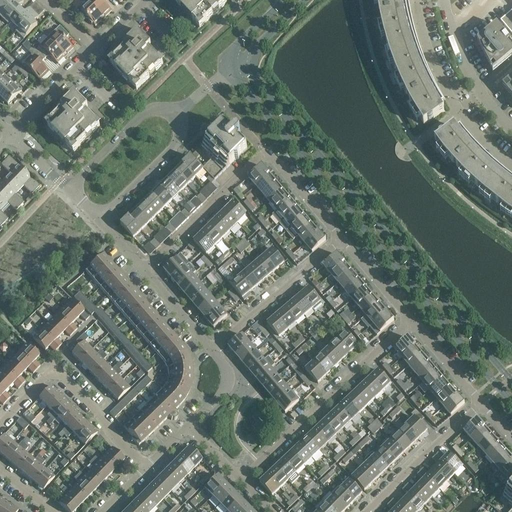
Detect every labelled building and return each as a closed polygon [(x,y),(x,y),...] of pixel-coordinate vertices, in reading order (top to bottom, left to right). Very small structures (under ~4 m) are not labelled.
[(3,14),(16,0),(1,0),(0,1),(0,16),(1,17),(3,14)] [(11,22),(22,11),(19,7),(23,2),(21,0),(16,0),(3,14),(1,17),(9,25),(11,22)] [(94,0),(90,4),(104,19),(112,11),(103,2),(105,0),(94,0)] [(175,0),(175,1),(200,28),(227,3),(224,0),(175,0)] [(374,0),(375,6),(378,5),(379,10),(380,13),(381,13),(382,17),(381,17),(381,20),(382,25),(379,26),(382,39),(385,38),(387,45),(389,52),(386,53),(390,66),(394,64),(399,77),(395,79),(401,91),(404,90),(406,94),(408,97),(409,96),(410,100),(410,101),(411,103),(413,108),(410,110),(417,121),(420,119),(423,124),(424,126),(424,125),(444,113),(441,108),(444,106),(440,100),(444,99),(436,85),(434,85),(431,81),(433,79),(427,67),(422,53),(418,40),(414,27),(411,13),(409,13),(408,7),(410,7),(408,0),(374,0)] [(511,0),(510,0),(511,2),(511,12),(501,22),(511,35),(511,0)] [(96,27),(104,19),(90,4),(82,12),(79,8),(74,13),(83,22),(87,18),(96,27)] [(19,29),(34,13),(30,8),(25,13),(22,11),(11,22),(19,29)] [(34,13),(19,29),(16,32),(24,39),(27,37),(38,26),(34,22),(39,17),(34,13)] [(497,25),(477,42),(493,72),(511,56),(511,49),(511,48),(511,47),(511,42),(497,25)] [(60,27),(56,31),(48,38),(66,56),(74,48),(65,40),(69,36),(60,27)] [(138,31),(137,31),(122,46),(122,49),(124,51),(111,64),(137,90),(163,64),(150,51),(153,48),(150,45),(151,44),(138,31)] [(33,48),(45,59),(49,55),(58,64),(66,56),(48,38),(40,46),(39,45),(36,45),(33,48)] [(45,59),(33,48),(29,52),(32,56),(24,63),(33,72),(32,73),(40,81),(49,72),(41,64),(45,59)] [(6,77),(0,83),(0,98),(14,84),(6,77)] [(511,79),(503,87),(511,97),(511,79)] [(14,84),(0,98),(0,100),(4,104),(5,103),(9,106),(22,92),(14,84)] [(90,111),(88,108),(87,107),(88,106),(74,93),(58,108),(58,111),(61,113),(47,126),(73,152),(100,126),(87,113),(90,111)] [(223,173),(242,154),(247,149),(238,139),(240,137),(240,136),(241,135),(241,134),(240,134),(240,133),(239,133),(239,132),(238,132),(237,132),(236,132),(236,133),(234,135),(224,125),(202,147),(214,160),(212,162),(223,173)] [(454,164),(455,164),(457,167),(456,167),(458,170),(459,170),(462,173),(459,176),(469,185),(472,182),(482,192),(480,194),(490,203),(492,200),(503,208),(501,211),(511,219),(511,217),(511,176),(499,166),(484,152),(481,149),(479,147),(478,149),(474,145),(475,143),(474,141),(467,133),(464,135),(460,130),(458,132),(455,127),(435,142),(437,144),(440,148),(437,150),(445,160),(448,158),(453,164),(454,164)] [(207,167),(202,162),(204,161),(196,153),(191,157),(204,170),(207,167)] [(204,170),(191,157),(183,165),(196,178),(204,170)] [(2,183),(8,189),(24,172),(9,158),(1,166),(10,174),(2,183)] [(219,177),(223,173),(212,162),(208,166),(219,177)] [(183,165),(175,173),(188,186),(196,178),(183,165)] [(204,170),(210,177),(215,181),(219,177),(208,166),(207,167),(204,170)] [(249,179),(256,187),(270,176),(262,167),(249,179)] [(24,172),(8,189),(14,195),(15,195),(23,187),(32,195),(39,187),(24,172)] [(188,186),(175,173),(168,180),(180,193),(188,186)] [(256,187),(263,195),(277,184),(270,176),(256,187)] [(2,183),(0,180),(0,197),(8,189),(2,183)] [(168,180),(160,188),(172,201),(180,193),(168,180)] [(263,195),(270,204),(284,192),(277,184),(263,195)] [(172,201),(160,188),(152,196),(165,208),(172,201)] [(8,189),(0,197),(0,210),(7,203),(16,212),(24,203),(15,195),(14,195),(8,189)] [(270,204),(277,212),(291,200),(284,192),(270,204)] [(152,196),(144,203),(157,216),(165,208),(152,196)] [(207,201),(204,197),(199,202),(196,199),(196,198),(190,203),(197,210),(207,201)] [(272,215),(279,224),(298,208),(291,200),(277,212),(272,215)] [(157,216),(144,203),(137,211),(149,223),(157,216)] [(192,216),(197,210),(190,203),(185,209),(186,210),(181,214),(184,217),(189,213),(192,216)] [(225,212),(238,224),(246,216),(233,204),(225,212)] [(279,224),(286,232),(305,217),(298,208),(279,224)] [(137,211),(129,218),(142,231),(149,223),(137,211)] [(217,219),(230,232),(238,224),(225,212),(217,219)] [(181,214),(176,219),(182,225),(192,216),(189,213),(184,217),(181,214)] [(293,240),(298,237),(312,225),(305,217),(286,232),(293,240)] [(142,231),(129,218),(121,226),(133,239),(142,231)] [(166,229),(169,232),(174,227),(177,230),(182,225),(176,219),(166,229)] [(210,227),(222,240),(230,232),(217,219),(210,227)] [(298,237),(305,245),(319,233),(312,225),(298,237)] [(172,235),(177,230),(174,227),(169,232),(172,235)] [(202,234),(215,247),(222,240),(210,227),(202,234)] [(312,253),(326,242),(319,233),(305,245),(312,253)] [(194,242),(206,255),(215,247),(202,234),(194,242)] [(264,257),(276,271),(285,264),(273,250),(264,257)] [(85,272),(99,288),(106,296),(124,281),(102,254),(94,261),(96,263),(85,272)] [(178,259),(164,270),(172,279),(190,264),(181,254),(177,258),(178,259)] [(324,267),(331,276),(345,264),(337,255),(324,267)] [(256,264),(268,278),(276,271),(264,257),(256,264)] [(190,264),(172,279),(179,287),(192,276),(197,272),(190,264)] [(248,271),(259,285),(268,278),(256,264),(248,271)] [(331,276),(338,284),(352,272),(345,264),(331,276)] [(240,278),(251,292),(259,285),(248,271),(240,278)] [(338,284),(345,292),(359,280),(352,272),(338,284)] [(186,296),(199,284),(192,276),(179,287),(186,296)] [(240,278),(231,286),(243,299),(244,301),(249,297),(248,295),(251,292),(240,278)] [(345,292),(352,300),(366,289),(359,280),(345,292)] [(106,296),(142,337),(160,321),(149,309),(152,306),(151,305),(152,305),(152,304),(152,303),(152,302),(152,301),(151,300),(150,300),(149,300),(148,300),(147,301),(146,300),(143,302),(124,281),(106,296)] [(186,296),(193,304),(206,292),(199,284),(186,296)] [(324,306),(310,289),(301,296),(313,310),(315,313),(324,306)] [(352,300),(359,308),(373,297),(366,289),(352,300)] [(200,312),(213,301),(206,292),(193,304),(200,312)] [(82,295),(79,293),(74,298),(76,301),(82,295)] [(44,299),(46,301),(49,303),(53,299),(50,297),(48,295),(44,299)] [(84,298),(82,295),(76,301),(79,303),(84,298)] [(293,303),(304,317),(313,310),(301,296),(293,303)] [(359,308),(366,317),(380,305),(373,297),(359,308)] [(79,303),(81,306),(87,300),(84,298),(79,303)] [(64,308),(76,321),(80,316),(85,322),(89,318),(72,300),(64,308)] [(89,303),(87,300),(81,306),(84,308),(89,303)] [(200,312),(207,320),(220,309),(213,301),(200,312)] [(84,308),(86,311),(92,305),(89,303),(84,308)] [(284,310),(296,324),(304,317),(293,303),(284,310)] [(366,317),(361,321),(368,329),(369,328),(373,325),(387,313),(384,309),(386,308),(382,303),(380,305),(366,317)] [(94,308),(92,305),(86,311),(89,313),(94,308)] [(56,316),(73,333),(77,330),(72,325),(76,321),(64,308),(56,316)] [(214,329),(227,318),(220,309),(207,320),(214,329)] [(276,317),(288,331),(296,324),(284,310),(276,317)] [(373,325),(369,328),(377,337),(394,322),(387,313),(373,325)] [(48,324),(60,336),(65,332),(70,337),(73,333),(56,316),(48,324)] [(276,317),(267,324),(279,338),(288,331),(276,317)] [(177,342),(180,340),(180,339),(180,338),(180,337),(181,336),(181,335),(180,334),(180,333),(179,333),(178,332),(177,332),(177,333),(176,333),(175,332),(172,335),(160,321),(142,337),(164,362),(165,364),(165,365),(166,367),(167,368),(167,369),(168,371),(168,372),(168,373),(168,375),(168,376),(192,377),(192,369),(190,361),(187,353),(182,347),(177,342)] [(58,349),(60,347),(62,345),(56,340),(60,336),(48,324),(41,331),(58,349)] [(58,349),(41,331),(33,339),(45,351),(49,347),(54,352),(58,349)] [(337,341),(350,354),(358,346),(346,333),(337,341)] [(84,334),(76,342),(80,346),(72,354),(79,362),(92,350),(84,342),(88,338),(84,334)] [(365,340),(361,335),(358,338),(365,346),(372,341),(368,337),(365,340)] [(229,347),(236,356),(250,344),(242,336),(229,347)] [(394,350),(402,359),(415,347),(408,338),(394,350)] [(330,348),(342,361),(350,354),(337,341),(330,348)] [(250,344),(236,356),(243,364),(257,353),(250,344)] [(36,370),(40,367),(35,361),(39,357),(26,345),(19,353),(36,370)] [(402,359),(409,367),(422,355),(415,347),(402,359)] [(322,356),(334,369),(342,361),(330,348),(322,356)] [(92,350),(79,362),(87,370),(104,354),(101,351),(96,355),(92,350)] [(36,370),(19,353),(11,361),(24,373),(27,369),(33,374),(36,370)] [(243,364),(250,372),(264,361),(257,353),(243,364)] [(311,360),(314,363),(326,376),(334,369),(322,356),(319,353),(311,360)] [(104,354),(87,370),(95,378),(107,366),(102,361),(106,357),(104,354)] [(409,367),(416,375),(429,363),(422,355),(409,367)] [(11,361),(4,369),(22,386),(25,382),(20,377),(24,373),(11,361)] [(264,361),(250,372),(257,381),(271,369),(264,361)] [(107,366),(95,378),(102,386),(119,369),(123,365),(120,362),(116,367),(112,371),(107,366)] [(326,376),(314,363),(306,371),(318,384),(326,376)] [(416,375),(423,383),(436,372),(429,363),(416,375)] [(22,386),(4,369),(0,372),(0,380),(9,389),(13,385),(18,390),(22,386)] [(119,369),(102,386),(110,393),(122,381),(117,376),(121,372),(119,369)] [(257,381),(264,389),(278,377),(271,369),(257,381)] [(370,379),(383,392),(391,384),(379,371),(370,379)] [(140,380),(144,375),(140,372),(136,376),(140,380)] [(430,391),(443,380),(436,372),(423,383),(430,391)] [(163,389),(139,413),(155,430),(168,418),(171,421),(172,420),(173,420),(173,421),(174,421),(175,421),(176,420),(177,420),(177,419),(177,418),(177,417),(177,416),(176,416),(177,415),(174,412),(179,407),(184,401),(189,393),(191,385),(192,377),(168,376),(168,377),(168,379),(168,380),(168,381),(167,382),(167,384),(166,385),(166,386),(164,388),(163,389)] [(278,377),(264,389),(271,397),(285,385),(278,377)] [(362,386),(375,400),(383,392),(370,379),(362,386)] [(0,380),(0,395),(7,402),(10,398),(5,393),(9,389),(0,380)] [(443,380),(430,391),(437,400),(450,388),(443,380)] [(122,381),(110,393),(118,401),(130,389),(122,381)] [(408,382),(404,385),(401,388),(405,393),(412,387),(408,382)] [(271,397),(278,405),(292,394),(285,385),(271,397)] [(355,394),(367,407),(375,400),(362,386),(355,394)] [(39,399),(47,407),(59,395),(51,387),(39,399)] [(450,388),(437,400),(444,408),(457,396),(450,388)] [(292,394),(278,405),(285,414),(299,402),(292,394)] [(347,401),(359,414),(367,407),(355,394),(347,401)] [(47,422),(67,403),(59,395),(47,407),(52,412),(47,416),(48,417),(45,421),(47,422)] [(457,396),(444,408),(451,417),(465,405),(457,396)] [(339,409),(351,422),(359,414),(347,401),(339,409)] [(57,418),(62,422),(74,410),(67,403),(47,422),(46,423),(49,426),(57,418)] [(331,416),(343,429),(351,422),(339,409),(331,416)] [(63,436),(82,418),(74,410),(62,422),(67,427),(58,436),(61,439),(64,436),(63,436)] [(424,419),(416,410),(411,415),(415,418),(407,426),(419,439),(427,431),(420,423),(424,419)] [(27,411),(23,416),(31,424),(35,419),(27,411)] [(139,413),(123,428),(133,438),(131,439),(138,447),(155,430),(139,413)] [(323,424),(335,437),(343,429),(331,416),(323,424)] [(24,431),(29,426),(20,418),(16,423),(17,424),(14,428),(19,432),(22,428),(24,431)] [(72,433),(77,438),(89,426),(82,418),(63,436),(64,436),(67,440),(69,438),(68,437),(72,433)] [(464,432),(472,440),(485,428),(477,420),(464,432)] [(315,431),(328,444),(335,437),(323,424),(315,431)] [(85,446),(97,434),(89,426),(77,438),(85,446)] [(419,439),(407,426),(399,434),(411,447),(419,439)] [(485,428),(472,440),(479,448),(492,436),(485,428)] [(307,439),(320,452),(328,444),(315,431),(307,439)] [(354,440),(357,443),(365,436),(362,433),(354,440)] [(411,447),(399,434),(391,441),(404,454),(411,447)] [(4,436),(0,440),(0,454),(2,456),(13,443),(4,436)] [(99,436),(95,440),(100,444),(104,441),(99,436)] [(479,448),(486,456),(499,444),(492,436),(479,448)] [(299,446),(312,459),(320,452),(307,439),(299,446)] [(29,440),(25,445),(10,463),(18,470),(29,457),(24,452),(32,443),(29,440)] [(404,454),(391,441),(383,449),(396,462),(404,454)] [(13,443),(2,456),(10,463),(25,445),(22,443),(18,447),(13,443)] [(499,444),(486,456),(493,464),(507,452),(499,444)] [(292,453),(304,467),(312,459),(299,446),(292,453)] [(116,469),(124,461),(112,449),(104,457),(116,469)] [(189,449),(181,457),(194,470),(202,462),(189,449)] [(396,462),(383,449),(376,456),(388,469),(396,462)] [(29,457),(18,470),(26,477),(41,459),(45,454),(42,451),(34,461),(29,457)] [(499,471),(494,475),(497,478),(502,474),(501,473),(511,462),(511,458),(507,452),(493,464),(499,471)] [(284,461),(296,474),(304,467),(292,453),(284,461)] [(365,460),(368,464),(380,476),(388,469),(376,456),(372,453),(365,460)] [(442,463),(454,475),(462,467),(449,454),(442,463)] [(41,459),(26,477),(35,484),(46,471),(40,466),(44,462),(44,461),(46,458),(44,456),(41,459)] [(95,457),(92,460),(109,477),(116,469),(104,457),(100,462),(95,457)] [(194,470),(181,457),(173,464),(186,477),(194,470)] [(89,464),(93,468),(89,472),(101,484),(109,477),(92,460),(89,464)] [(296,474),(284,461),(276,468),(288,481),(296,474)] [(502,474),(503,475),(508,481),(511,477),(511,462),(501,473),(502,474)] [(434,470),(447,483),(454,475),(442,463),(434,470)] [(173,464),(166,472),(179,485),(186,477),(173,464)] [(368,464),(360,471),(373,484),(380,476),(368,464)] [(288,481),(276,468),(268,476),(280,489),(288,481)] [(426,478),(439,491),(447,483),(434,470),(426,478)] [(46,471),(35,484),(43,491),(54,478),(46,471)] [(364,492),(373,484),(360,471),(352,479),(364,492)] [(80,473),(77,476),(94,492),(101,484),(89,472),(84,477),(80,473)] [(179,485),(166,472),(158,480),(171,493),(179,485)] [(74,479),(78,483),(74,488),(86,500),(94,492),(77,476),(74,479)] [(280,489),(268,476),(260,484),(272,497),(280,489)] [(212,497),(225,485),(217,477),(204,489),(212,497)] [(419,486),(432,498),(439,491),(426,478),(419,486)] [(202,487),(207,482),(204,479),(199,484),(202,487)] [(158,480),(150,487),(163,500),(171,493),(158,480)] [(342,489),(354,502),(362,494),(350,481),(342,489)] [(59,489),(66,496),(79,508),(86,500),(74,488),(69,492),(62,485),(59,489)] [(212,497),(219,505),(232,492),(225,485),(212,497)] [(411,494),(424,506),(432,498),(419,486),(411,494)] [(163,500),(150,487),(143,495),(155,508),(163,500)] [(49,489),(46,493),(51,497),(54,493),(49,489)] [(334,497),(347,510),(354,502),(342,489),(334,497)] [(226,511),(227,511),(240,500),(232,492),(219,505),(226,511)] [(290,508),(294,503),(291,500),(285,493),(281,496),(288,503),(287,505),(290,508)] [(404,501),(414,511),(418,511),(424,506),(411,494),(404,501)] [(143,495),(135,503),(144,511),(151,511),(155,508),(143,495)] [(74,511),(79,508),(66,496),(58,504),(66,511),(74,511)] [(326,505),(333,511),(344,511),(347,510),(334,497),(326,505)] [(0,511),(3,511),(9,505),(0,499),(0,511)] [(227,511),(243,511),(247,508),(240,500),(227,511)] [(318,511),(333,511),(326,505),(323,501),(315,509),(318,511)] [(396,509),(399,511),(414,511),(404,501),(396,509)] [(144,511),(135,503),(127,510),(128,511),(144,511)]
